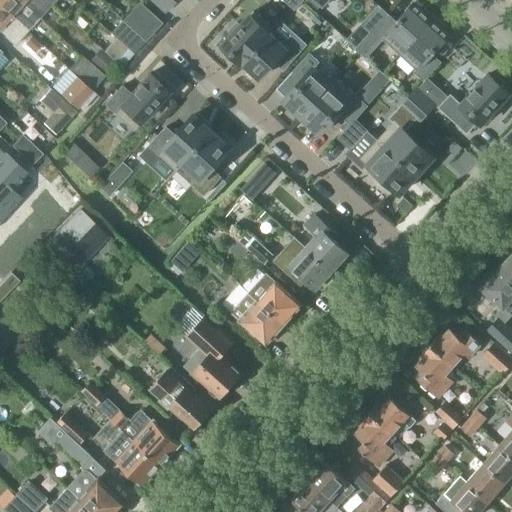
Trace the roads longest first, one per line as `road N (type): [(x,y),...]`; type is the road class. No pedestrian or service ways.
road 1 (residential): [(209,0),(183,35),(189,52),(420,261)]
road 2 (residential): [(194,511),(420,261)]
road 3 (residential): [(420,261),(511,161)]
